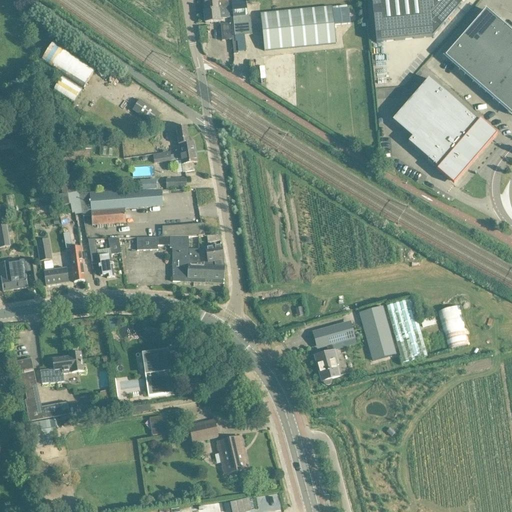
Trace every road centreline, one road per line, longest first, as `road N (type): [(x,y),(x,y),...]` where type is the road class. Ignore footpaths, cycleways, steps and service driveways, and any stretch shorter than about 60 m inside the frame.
road 1 (unclassified): [(209,126),(33,0)]
road 2 (unclassified): [(224,334),(235,292),(209,126)]
road 3 (unclassified): [(312,511),(277,392),(255,358),(224,334)]
road 4 (unclassified): [(209,126),(185,0)]
road 5 (unclassified): [(0,314),(125,302)]
